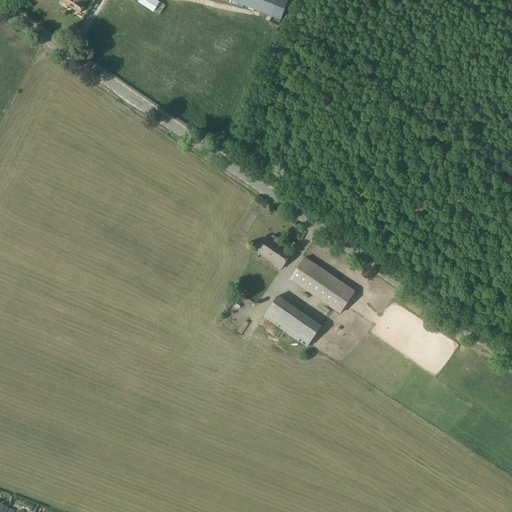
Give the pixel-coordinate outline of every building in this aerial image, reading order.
[(64,0),(63,2),(80,13),(85,4),(84,4),(87,0),(64,0)] [(136,0),(139,2),(138,2),(153,12),(154,12),(159,15),(165,6),(160,2),(156,0),(136,0)] [(239,0),(238,3),(271,15),(282,19),(283,16),(289,0),(239,0)] [(270,237),(267,235),(256,251),(281,269),(293,252),(281,244),(282,242),(272,235),(270,237)] [(340,314),(355,291),(305,257),(289,279),(340,314)] [(307,347),(322,326),(278,295),(263,316),(307,347)] [(245,315),(251,317),(253,311),(238,306),(234,317),(243,320),(245,315)]
